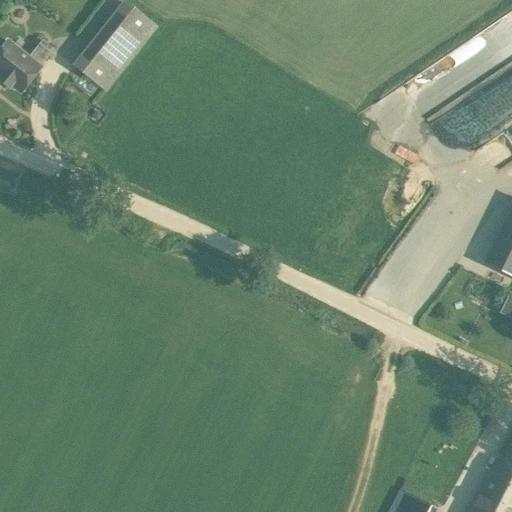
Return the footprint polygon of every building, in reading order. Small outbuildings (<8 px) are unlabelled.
[(28,59),(6,42),(0,50),(0,82),(7,89),(10,86),(20,93),(40,68),(39,68),(53,51),(41,42),(28,59)] [(90,52),(77,69),(105,92),(119,75),(90,52)] [(101,116),(96,112),(92,117),(97,120),(101,116)] [(511,207),(484,264),(511,277),(511,207)] [(487,511),(511,511),(511,468),(497,461),(482,492),(495,498),(487,511)] [(487,511),(495,498),(482,492),(480,491),(468,511),(487,511)]
